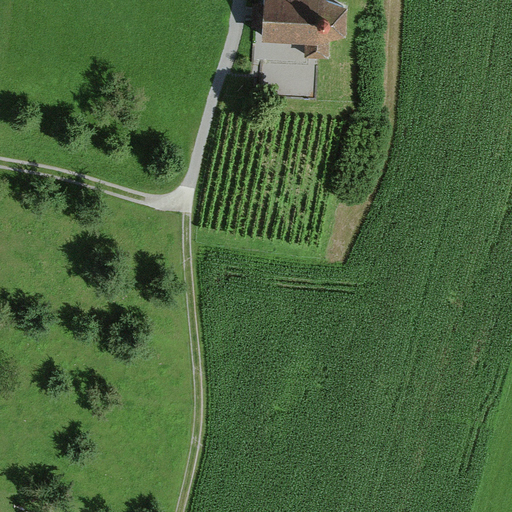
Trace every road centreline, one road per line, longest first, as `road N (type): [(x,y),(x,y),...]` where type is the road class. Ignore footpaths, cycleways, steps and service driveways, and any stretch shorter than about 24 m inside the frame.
road 1 (track): [(237,0),(183,205),(199,398),(182,511)]
road 2 (track): [(183,205),(0,163)]
